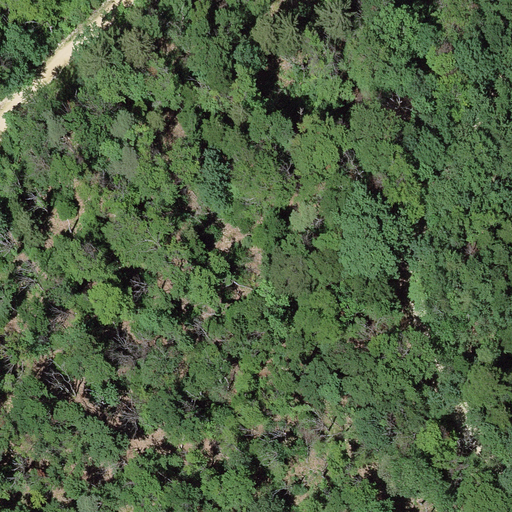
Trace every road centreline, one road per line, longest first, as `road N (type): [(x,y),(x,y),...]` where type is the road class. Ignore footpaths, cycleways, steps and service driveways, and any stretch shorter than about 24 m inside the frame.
road 1 (track): [(511,474),(452,392),(413,309),(415,247),(441,165),(511,74)]
road 2 (track): [(130,0),(0,127)]
